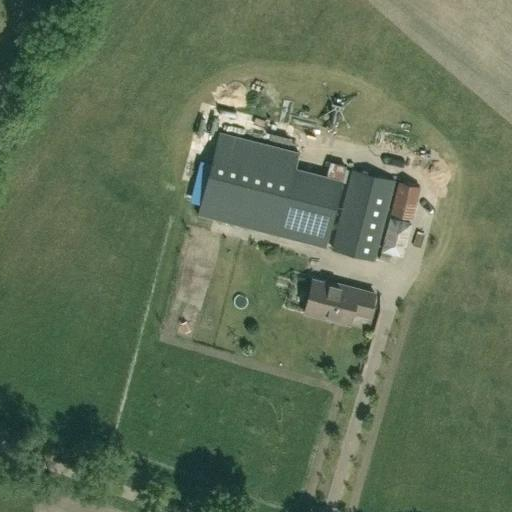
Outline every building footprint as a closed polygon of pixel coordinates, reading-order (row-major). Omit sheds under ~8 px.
[(324,247),(342,180),(346,165),(330,161),(325,176),(294,168),(298,153),(218,132),(197,214),(324,247)] [(353,169),(332,248),(373,259),(394,180),(353,169)] [(419,186),(398,181),(389,212),(411,219),(419,186)] [(402,256),(411,222),(389,216),(379,250),(402,256)] [(312,279),(303,312),(348,324),(351,312),(368,316),(374,293),(335,283),(335,285),(312,279)] [(314,350),(319,326),(298,322),(293,345),(314,350)]
